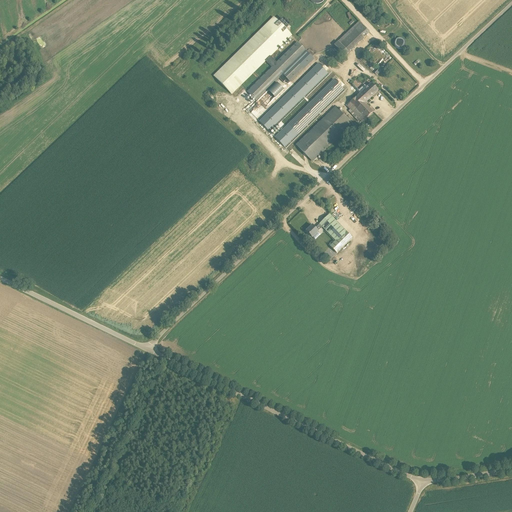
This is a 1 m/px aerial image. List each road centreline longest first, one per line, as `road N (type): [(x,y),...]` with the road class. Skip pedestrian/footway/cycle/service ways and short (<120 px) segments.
road 1 (unclassified): [(145,345),(510,0)]
road 2 (unclassified): [(422,482),(145,345)]
road 3 (unclassified): [(145,345),(0,273)]
